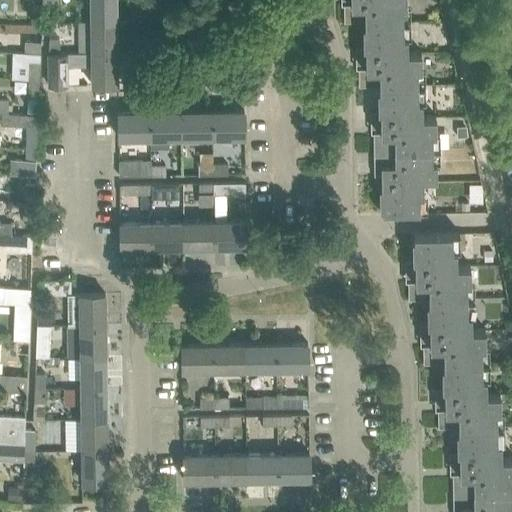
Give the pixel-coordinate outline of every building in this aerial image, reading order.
[(116,0),(90,0),(91,20),(117,20),(116,0)] [(356,47),(356,63),(366,62),(366,68),(359,68),(359,85),(380,85),(380,110),(371,111),(371,127),(380,127),(380,132),(374,132),(374,165),(392,165),(392,170),(381,170),(382,213),(395,213),(428,212),(428,211),(424,211),(424,180),(437,180),(436,115),(422,115),(421,51),(408,51),(406,0),(350,0),(351,4),(344,4),(344,21),(365,21),(365,46),(356,47)] [(30,24),(40,24),(41,5),(31,5),(30,24)] [(117,20),(91,20),(91,52),(117,51),(117,20)] [(47,51),(58,52),(59,38),(48,37),(47,51)] [(6,38),(6,46),(18,47),(19,39),(6,38)] [(40,50),(40,40),(24,39),(24,50),(40,50)] [(118,83),(117,51),(91,52),(92,83),(118,83)] [(67,53),(47,53),(47,84),(67,84),(67,53)] [(40,60),(30,60),(29,78),(39,78),(40,60)] [(39,78),(29,78),(28,97),(39,98),(39,78)] [(244,109),(213,110),(213,136),(245,135),(244,109)] [(150,111),(150,137),(150,148),(169,148),(169,136),(182,136),(181,110),(150,111)] [(181,110),(182,136),(213,136),(213,110),(181,110)] [(7,112),(0,111),(0,124),(28,125),(27,147),(37,147),(38,114),(19,113),(7,112)] [(119,137),(150,137),(150,111),(118,111),(119,137)] [(37,147),(27,147),(26,159),(11,158),(10,174),(18,174),(35,175),(37,147)] [(119,159),(120,175),(151,175),(151,163),(150,163),(150,159),(119,159)] [(165,175),(165,163),(151,163),(151,175),(165,175)] [(214,163),(212,163),(199,163),(199,173),(214,173),(214,163)] [(227,163),(214,163),(214,173),(227,173),(227,163)] [(120,182),(120,193),(151,192),(151,181),(120,182)] [(179,181),(151,181),(151,192),(152,192),(152,196),(180,196),(179,181)] [(214,181),(198,182),(198,191),(214,191),(214,181)] [(214,181),(214,191),(214,193),(245,193),(245,181),(214,181)] [(24,200),(34,200),(35,183),(25,182),(24,200)] [(24,200),(23,219),(33,220),(34,200),(24,200)] [(246,219),(214,220),(215,246),(247,245),(246,219)] [(183,220),(152,221),(152,247),(183,246),(183,220)] [(183,220),(183,246),(215,246),(214,220),(183,220)] [(0,233),(11,234),(12,221),(0,221),(0,233)] [(120,247),(152,247),(152,221),(120,221),(120,247)] [(450,452),(450,468),(459,468),(459,473),(453,473),(453,507),(460,507),(460,511),(511,511),(511,456),(501,456),(500,392),(487,392),(485,328),(472,328),(470,264),(457,264),(457,249),(465,249),(464,232),(414,233),(415,260),(405,260),(405,276),(415,276),(415,281),(408,281),(408,298),(429,298),(429,324),(420,324),(420,340),(430,340),(430,345),(423,345),(423,362),(444,362),(444,388),(435,388),(435,404),(445,404),(445,409),(438,409),(438,427),(459,426),(459,452),(450,452)] [(0,249),(32,251),(33,234),(11,234),(0,233),(0,249)] [(68,324),(80,324),(106,324),(105,292),(79,293),(71,292),(71,279),(39,279),(39,293),(68,293),(68,324)] [(3,301),(29,302),(30,286),(4,285),(3,301)] [(37,324),(35,355),(47,356),(49,356),(50,324),(37,324)] [(80,356),(106,355),(106,324),(80,324),(80,356)] [(245,343),(245,368),(277,368),(276,342),(245,343)] [(308,342),(276,342),(277,368),(308,367),(308,342)] [(182,369),(214,369),(214,343),(182,344),(182,369)] [(214,376),(223,376),(223,369),(245,368),(245,343),(214,343),(214,369),(214,376)] [(35,355),(34,388),(45,387),(47,356),(35,355)] [(81,387),(107,386),(106,355),(80,356),(81,387)] [(0,389),(26,390),(26,374),(0,372),(0,389)] [(81,418),(107,418),(107,386),(81,387),(81,418)] [(44,401),(45,387),(34,388),(33,400),(44,401)] [(309,394),(277,395),(277,406),(309,406),(309,394)] [(246,406),(261,407),(277,406),(277,395),(246,395),(246,406)] [(200,396),(200,406),(215,406),(215,396),(200,396)] [(229,396),(215,396),(215,406),(229,406),(229,396)] [(291,412),(278,413),(278,424),(291,424),(291,412)] [(0,440),(25,442),(25,428),(22,428),(23,414),(0,413),(0,440)] [(261,413),(262,425),(278,424),(278,413),(261,413)] [(200,425),(215,425),(215,415),(200,415),(200,425)] [(229,415),(215,415),(215,425),(229,425),(229,415)] [(72,433),(72,448),(82,448),(82,450),(108,449),(107,418),(81,418),(81,433),(72,433)] [(24,449),(32,450),(32,444),(32,435),(32,428),(25,428),(25,442),(24,449)] [(0,458),(24,460),(24,449),(25,442),(0,440),(0,458)] [(82,481),(108,481),(108,449),(82,450),(82,481)] [(279,478),(278,452),(247,453),(247,479),(279,478)] [(310,452),(278,452),(279,478),(310,478),(310,452)] [(184,480),(212,479),(212,453),(184,454),(184,480)] [(212,453),(212,479),(247,479),(247,453),(212,453)] [(8,485),(7,499),(21,500),(22,486),(8,485)]
